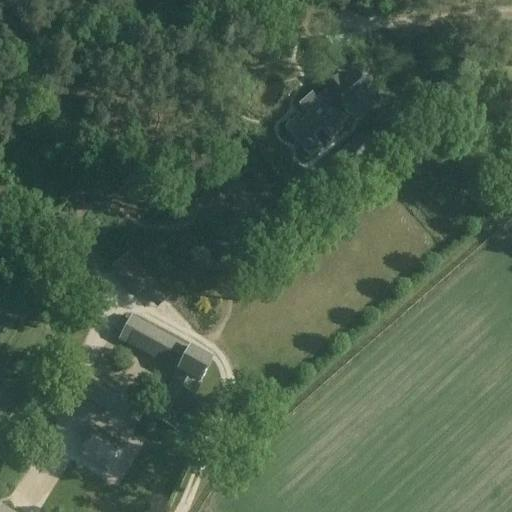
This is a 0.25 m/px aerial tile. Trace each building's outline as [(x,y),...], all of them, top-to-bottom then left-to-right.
[(312,95),(298,107),(307,117),(320,132),(329,143),(343,131),(340,128),(349,120),(352,123),(377,102),(355,75),(342,86),(337,80),(325,90),(326,92),(316,100),(312,95)] [(320,132),(307,117),(299,124),(295,119),(283,130),(309,160),(321,149),(312,139),(320,132)] [(348,175),(374,152),(362,137),(335,160),(348,175)] [(127,255),(111,269),(136,298),(152,283),(127,255)] [(160,265),(151,270),(161,286),(170,281),(160,265)] [(170,434),(210,367),(132,320),(118,342),(182,380),(155,425),(170,434)] [(122,391),(89,372),(75,395),(108,414),(122,391)] [(136,403),(128,417),(139,422),(146,408),(136,403)] [(126,449),(94,430),(79,454),(111,474),(126,449)]
